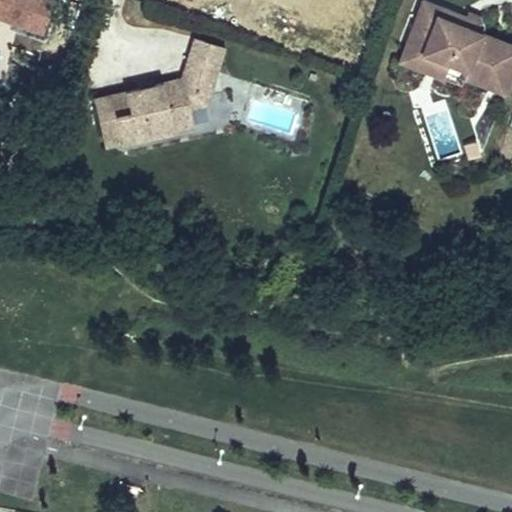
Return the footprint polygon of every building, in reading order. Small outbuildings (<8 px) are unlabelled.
[(0,0),(0,18),(44,33),(53,5),(61,8),(62,3),(54,0),(0,0)] [(431,22),(437,7),(421,1),(415,16),(431,22)] [(511,67),(511,44),(481,33),(462,25),(465,17),(437,7),(431,22),(415,16),(404,46),(421,53),(418,60),(445,71),(448,63),(465,69),(462,76),(503,92),(511,67)] [(484,25),(480,14),(468,10),(462,25),(481,33),(484,25)] [(218,65),(223,48),(195,39),(190,55),(218,65)] [(445,71),(418,60),(421,53),(404,46),(398,62),(442,79),(445,71)] [(189,108),(186,93),(194,91),(208,96),(218,65),(190,55),(182,78),(147,86),(149,93),(139,96),(138,88),(93,98),(100,126),(116,122),(120,142),(193,125),(189,108)] [(149,93),(147,86),(138,88),(139,96),(149,93)] [(205,105),(208,96),(194,91),(186,93),(189,108),(205,105)] [(120,142),(116,122),(100,126),(104,145),(120,142)]
